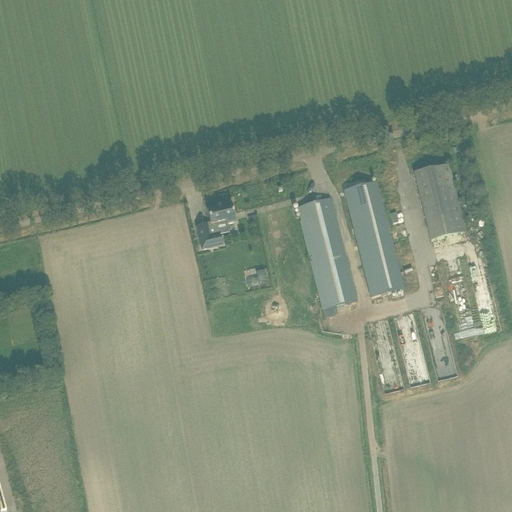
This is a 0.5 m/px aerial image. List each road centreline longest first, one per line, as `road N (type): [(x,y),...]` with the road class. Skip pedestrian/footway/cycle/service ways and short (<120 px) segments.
road 1 (unclassified): [(0,230),(511,103)]
road 2 (track): [(379,511),(362,325)]
